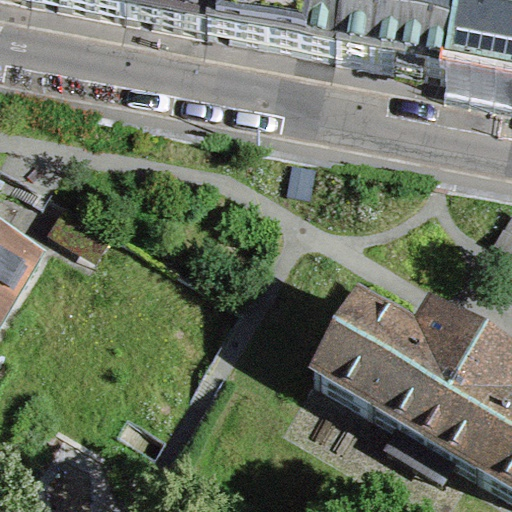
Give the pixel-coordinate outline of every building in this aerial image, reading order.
[(0,0),(0,1),(52,11),(134,27),(138,0),(0,0)] [(208,41),(215,0),(138,0),(134,27),(142,28),(208,41)] [(215,0),(208,41),(233,46),(336,64),(350,0),(215,0)] [(350,0),(336,64),(336,65),(350,68),(447,85),(476,1),(474,0),(350,0)] [(511,0),(476,0),(476,1),(447,85),(472,91),(511,98),(511,0)] [(0,328),(36,267),(0,245),(0,244),(13,223),(0,215),(0,328)] [(511,370),(430,322),(416,346),(359,312),(314,388),(511,505),(511,370)]
